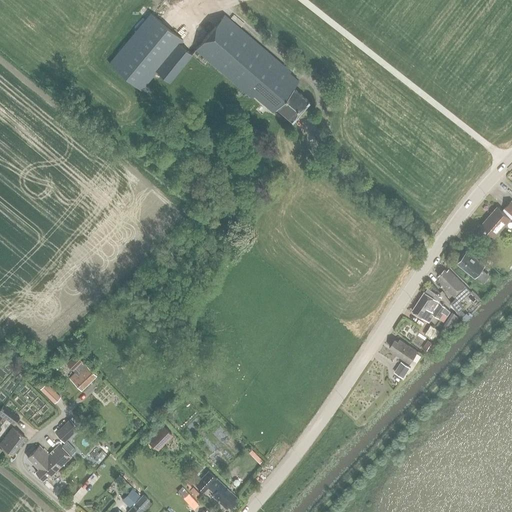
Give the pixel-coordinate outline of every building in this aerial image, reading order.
[(184,38),(152,12),(111,63),(142,89),(156,71),(169,82),(192,54),(179,44),(184,38)] [(292,121),(308,101),(293,88),(299,81),(289,73),(291,71),(224,15),(192,52),(206,63),(208,60),(252,97),(254,95),(273,111),(276,107),(292,121)] [(511,201),(502,212),(497,207),(481,226),(494,238),(511,217),(511,201)] [(489,276),(485,272),(481,270),(484,266),(467,252),(458,263),(475,277),(476,276),(484,283),(489,276)] [(460,302),(470,291),(448,270),(446,272),(444,270),(438,276),(440,278),(438,281),(454,297),(454,296),(456,299),(451,304),(464,318),(467,314),(463,310),(465,308),(460,302)] [(179,288),(162,272),(161,272),(149,285),(166,301),(169,298),(172,301),(179,293),(176,291),(179,288)] [(446,318),(450,312),(439,302),(436,300),(439,296),(428,288),(412,312),(429,322),(433,315),(439,319),(441,315),(446,318)] [(452,312),(448,319),(455,323),(459,317),(452,312)] [(435,338),(441,329),(432,324),(427,333),(435,338)] [(418,352),(399,340),(398,342),(395,340),(390,348),(393,350),(391,352),(410,364),(418,352)] [(81,391),(96,376),(74,354),(66,362),(76,373),(69,379),(81,391)] [(410,367),(401,362),(395,372),(403,378),(410,367)] [(47,382),(41,388),(55,402),(61,396),(47,382)] [(4,405),(0,410),(0,413),(15,425),(21,418),(4,405)] [(69,419),(55,433),(64,443),(79,429),(69,419)] [(163,423),(148,438),(159,450),(175,434),(163,423)] [(0,442),(10,453),(25,439),(14,427),(0,439),(0,442)] [(48,479),(71,457),(59,445),(48,455),(39,446),(27,458),(39,469),(35,473),(43,480),(46,477),(48,479)] [(237,498),(212,475),(208,471),(195,485),(203,492),(208,488),(214,493),(211,495),(226,509),(228,507),(231,510),(237,503),(234,500),(237,498)] [(194,510),(198,506),(182,487),(177,492),(194,510)] [(132,488),(121,499),(129,507),(140,496),(132,488)] [(144,494),(127,511),(142,511),(143,511),(141,509),(150,499),(144,494)]
